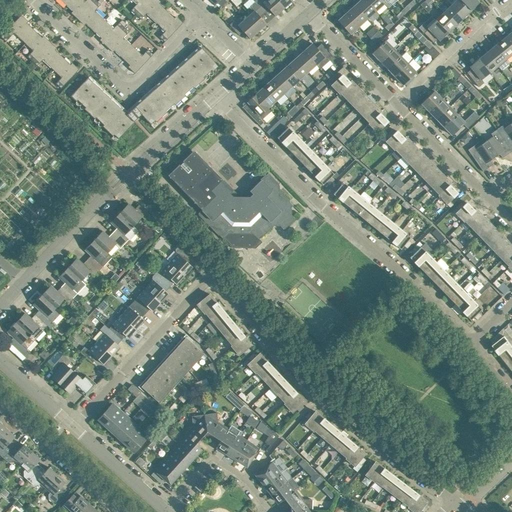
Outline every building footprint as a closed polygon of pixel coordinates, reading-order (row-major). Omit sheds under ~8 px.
[(77,19),(96,0),(95,0),(86,0),(85,1),(83,0),(68,0),(65,4),(74,13),(73,15),(77,19)] [(100,5),(96,0),(77,19),(82,24),(84,22),(93,31),(104,20),(95,11),(100,5)] [(132,0),(137,4),(131,10),(136,15),(149,0),(132,0)] [(159,0),(158,0),(149,0),(136,15),(141,19),(146,13),(156,22),(167,11),(157,2),(159,0)] [(283,9),(275,0),(257,0),(255,3),(264,12),(268,8),(275,16),(283,9)] [(290,0),(275,0),(283,9),(291,1),(290,0)] [(376,11),(365,0),(361,0),(355,5),(367,19),(376,11)] [(365,0),(376,11),(384,4),(381,0),(365,0)] [(407,12),(416,3),(412,0),(404,8),(407,12)] [(471,10),(460,0),(456,0),(451,5),(463,18),(471,10)] [(477,1),(477,0),(460,0),(471,10),(479,3),(477,1)] [(264,12),(255,3),(248,9),(250,15),(246,18),(258,31),(266,24),(259,16),(264,12)] [(367,19),(355,5),(347,13),(359,26),(367,19)] [(463,18),(451,5),(443,13),(455,26),(463,18)] [(165,42),(183,23),(178,18),(176,20),(167,11),(156,22),(165,31),(160,37),(165,42)] [(359,26),(347,13),(338,21),(350,34),(359,26)] [(455,26),(443,13),(435,20),(448,33),(455,26)] [(26,20),(21,15),(1,37),(6,42),(14,33),(23,42),(34,30),(25,21),(26,20)] [(448,33),(435,20),(431,16),(418,28),(433,43),(438,39),(440,41),(448,33)] [(258,31),(246,18),(238,25),(235,21),(230,25),(238,35),(243,31),(250,39),(258,31)] [(106,46),(124,27),(127,24),(122,20),(114,28),(104,20),(93,31),(103,40),(101,42),(106,46)] [(129,32),(124,27),(106,46),(111,51),(113,49),(122,58),(133,47),(123,38),(129,32)] [(32,61),(50,42),(45,37),(44,39),(34,30),(23,42),(33,51),(27,57),(32,61)] [(374,43),(383,35),(378,30),(369,38),(371,40),(374,43)] [(511,32),(503,39),(511,49),(511,32)] [(511,54),(511,49),(503,39),(495,46),(506,59),(511,54)] [(380,61),(393,49),(385,41),(372,53),(380,61)] [(52,69),(63,57),(53,48),(55,47),(50,42),(32,61),(37,66),(42,60),(52,69)] [(426,46),(424,49),(434,59),(439,54),(430,43),(426,46)] [(335,58),(321,44),(316,48),(312,44),(304,51),(316,65),(320,69),(331,60),(332,61),(335,58)] [(509,64),(506,59),(495,46),(487,53),(498,66),(501,70),(509,64)] [(135,73),(153,54),(148,50),(142,55),(133,47),(122,58),(131,67),(130,69),(135,73)] [(165,111),(173,105),(174,104),(175,105),(186,96),(184,94),(192,87),(194,88),(196,86),(204,79),(203,77),(211,70),(212,71),(218,66),(201,48),(127,114),(134,121),(141,114),(151,125),(155,121),(156,122),(167,112),(165,111)] [(388,69),(401,56),(393,49),(380,61),(388,69)] [(316,65),(304,51),(296,58),(308,72),(316,65)] [(395,77),(408,64),(413,60),(405,52),(401,56),(388,69),(395,77)] [(498,66),(487,53),(478,59),(489,73),(498,66)] [(72,66),(63,57),(52,69),(61,78),(56,84),(61,88),(79,69),(74,64),(72,66)] [(308,72),(296,58),(288,66),(300,79),(308,72)] [(489,73),(478,59),(470,67),(471,69),(467,73),(479,87),(484,83),(481,80),(489,73)] [(416,72),(408,64),(395,77),(403,85),(416,72)] [(292,86),(300,79),(288,66),(280,73),(292,86)] [(463,78),(453,68),(450,71),(460,81),(463,78)] [(292,86),(280,73),(272,80),(284,93),(292,86)] [(350,82),(349,82),(342,75),(331,85),(339,94),(340,93),(340,92),(350,82)] [(127,114),(116,104),(88,78),(71,96),(76,101),(77,100),(85,107),(84,109),(94,119),(96,117),(104,125),(102,126),(113,136),(114,135),(118,139),(134,122),(134,121),(127,114)] [(471,86),(466,81),(463,78),(460,81),(468,89),(471,86)] [(272,80),(264,87),(276,101),(280,106),(288,98),(284,93),(272,80)] [(347,100),(359,89),(351,81),(349,82),(350,82),(340,92),(340,93),(347,100)] [(511,83),(503,90),(505,93),(511,88),(511,83)] [(478,94),(471,86),(468,89),(475,97),(478,94)] [(276,101),(264,87),(256,94),(268,108),(276,101)] [(355,108),(367,96),(359,89),(347,100),(355,108)] [(429,112),(442,99),(434,91),(421,103),(429,112)] [(311,92),(303,99),(306,102),(314,95),(311,92)] [(268,108),(256,94),(247,102),(251,107),(246,111),(257,123),(260,126),(264,121),(259,115),(268,108)] [(363,116),(374,104),(367,96),(355,108),(363,116)] [(437,119),(450,107),(442,99),(429,112),(437,119)] [(380,114),(382,112),(374,104),(363,116),(369,123),(370,124),(380,114)] [(286,113),(288,114),(291,117),(299,110),(294,105),(286,113)] [(444,127),(457,115),(450,107),(437,119),(444,127)] [(302,112),(294,120),(296,122),(305,114),(306,116),(309,113),(305,108),(302,111),(302,112)] [(463,125),(467,129),(479,117),(474,112),(464,122),(457,115),(444,127),(452,135),(463,125)] [(388,122),(380,114),(370,124),(369,123),(369,124),(377,132),(380,130),(383,132),(388,128),(385,125),(388,122)] [(511,122),(504,128),(502,126),(496,130),(511,151),(511,122)] [(285,146),(296,135),(288,127),(277,138),(285,146)] [(511,151),(496,130),(491,134),(493,136),(484,142),(495,157),(499,154),(502,158),(511,151)] [(404,139),(404,138),(397,131),(393,134),(391,131),(378,143),(388,154),(394,148),(404,139)] [(292,153),(303,143),(296,135),(285,146),(292,153)] [(402,156),(414,145),(406,137),(404,138),(404,139),(394,148),(402,156)] [(482,140),(468,150),(483,171),(493,165),(490,161),(495,157),(484,142),(482,140)] [(28,146),(25,142),(18,149),(22,152),(28,146)] [(311,151),(303,143),(292,153),(300,161),(311,151)] [(409,164),(421,153),(414,145),(402,156),(409,164)] [(319,159),(311,151),(300,161),(308,169),(319,159)] [(417,172),(429,160),(421,153),(409,164),(417,172)] [(233,191),(197,154),(186,164),(184,161),(179,166),(182,169),(172,179),(202,210),(198,213),(232,248),(255,248),(262,242),(259,239),(276,222),(283,229),(295,218),(288,211),(293,206),(275,188),(279,184),(268,173),(250,191),(253,195),(250,198),(233,197),(229,194),(233,191)] [(315,177),(326,166),(319,159),(308,169),(315,177)] [(425,180),(436,168),(429,160),(417,172),(425,180)] [(334,174),(326,166),(315,177),(323,185),(326,182),(329,185),(334,180),(331,177),(334,174)] [(432,188),(444,176),(436,168),(425,180),(432,188)] [(75,178),(71,174),(66,178),(71,182),(75,178)] [(452,184),(444,176),(432,188),(439,195),(440,195),(450,186),(452,184)] [(342,201),(351,189),(343,182),(340,185),(337,183),(333,188),(336,190),(333,194),(342,201)] [(457,193),(450,186),(440,195),(439,195),(438,195),(447,204),(450,201),(453,204),(457,200),(454,197),(457,193)] [(350,208),(360,196),(351,189),(342,201),(350,208)] [(360,196),(350,208),(358,215),(368,203),(372,199),(363,192),(360,196)] [(474,210),(466,202),(463,206),(460,203),(456,207),(458,210),(455,213),(464,222),(465,221),(464,220),(474,210)] [(367,222),(377,210),(368,203),(358,215),(367,222)] [(150,216),(143,209),(140,207),(136,211),(128,204),(120,213),(133,225),(141,217),(146,221),(150,216)] [(471,228),(483,216),(476,208),(474,210),(464,220),(465,221),(471,228)] [(385,217),(377,210),(367,222),(375,229),(385,217)] [(133,225),(120,213),(111,223),(118,230),(114,234),(124,244),(137,230),(133,225)] [(479,236),(491,224),(483,216),(471,228),(479,236)] [(384,236),(393,224),(385,217),(375,229),(384,236)] [(392,242),(402,231),(393,224),(384,236),(392,242)] [(487,244),(499,232),(491,224),(479,236),(487,244)] [(124,244),(114,234),(110,238),(103,231),(94,241),(107,253),(115,244),(120,248),(124,244)] [(410,238),(402,231),(392,242),(401,249),(404,246),(407,248),(411,243),(408,241),(410,238)] [(494,251),(506,240),(499,232),(487,244),(494,251)] [(502,259),(511,249),(511,245),(506,240),(494,251),(502,259)] [(107,253),(94,241),(85,250),(92,257),(88,261),(99,271),(103,266),(98,262),(107,253)] [(187,263),(193,256),(180,244),(175,249),(175,252),(177,254),(169,262),(184,275),(192,267),(187,263)] [(417,265),(428,255),(421,247),(418,250),(415,247),(410,251),(413,254),(410,258),(417,265)] [(511,249),(502,259),(509,266),(509,267),(511,264),(511,249)] [(436,263),(428,255),(417,265),(425,273),(436,263)] [(99,271),(88,261),(84,266),(77,258),(68,268),(81,280),(89,271),(94,275),(99,271)] [(184,275),(169,262),(162,271),(161,270),(157,271),(155,274),(170,287),(174,282),(176,284),(184,275)] [(433,281),(443,270),(436,263),(425,273),(433,281)] [(86,285),(81,280),(68,268),(59,277),(66,284),(62,289),(73,298),(86,285)] [(440,289),(451,278),(443,270),(433,281),(440,289)] [(165,291),(170,287),(155,274),(153,276),(152,279),(153,280),(145,289),(160,302),(168,293),(165,291)] [(448,297),(459,286),(451,278),(440,289),(448,297)] [(497,287),(497,288),(504,294),(509,289),(503,282),(500,285),(497,287)] [(73,298),(62,289),(58,293),(51,286),(42,295),(55,307),(63,298),(68,303),(73,298)] [(455,305),(466,294),(459,286),(448,297),(455,305)] [(160,302),(145,289),(137,298),(133,302),(145,313),(149,309),(152,311),(160,302)] [(204,313),(216,302),(209,294),(197,304),(204,313)] [(463,312),(474,302),(466,294),(455,305),(463,312)] [(61,313),(55,307),(42,295),(33,304),(41,312),(37,316),(47,326),(50,328),(54,324),(52,322),(61,313)] [(145,313),(133,302),(129,307),(121,316),(136,329),(144,320),(141,318),(145,313)] [(223,311),(216,302),(204,313),(204,314),(205,313),(211,321),(223,311)] [(482,310),(474,302),(463,312),(471,320),(474,317),(477,320),(482,315),(479,312),(482,310)] [(218,329),(230,319),(223,311),(211,321),(218,329)] [(42,330),(47,326),(37,316),(32,320),(25,313),(16,322),(35,340),(44,331),(42,330)] [(136,329),(121,316),(113,325),(109,329),(121,340),(125,336),(127,338),(136,329)] [(225,338),(237,328),(230,319),(218,329),(225,338)] [(27,349),(35,340),(16,322),(7,332),(15,339),(10,343),(25,357),(30,353),(27,349)] [(117,345),(121,340),(109,329),(104,325),(100,330),(105,334),(97,343),(111,356),(119,347),(117,345)] [(232,346),(244,336),(237,328),(225,338),(232,346)] [(511,338),(504,328),(491,341),(494,344),(493,345),(500,354),(511,345),(511,344),(511,338)] [(193,341),(185,335),(177,344),(196,362),(203,354),(191,343),(193,341)] [(251,345),(244,336),(232,346),(239,355),(243,352),(245,355),(250,351),(248,347),(251,345)] [(111,356),(97,343),(89,351),(84,347),(80,352),(92,363),(96,358),(103,364),(111,356)] [(196,362),(177,344),(169,353),(188,370),(196,362)] [(511,345),(500,354),(506,363),(511,358),(511,345)] [(188,370),(169,353),(162,361),(181,378),(188,370)] [(255,372),(267,361),(259,353),(256,356),(253,353),(248,358),(251,361),(247,364),(255,372)] [(73,372),(67,366),(71,361),(63,354),(54,365),(58,369),(51,376),(61,385),(73,372)] [(181,378),(162,361),(155,369),(174,386),(181,378)] [(263,380),(274,369),(267,361),(255,372),(255,373),(256,372),(263,380)] [(219,380),(212,363),(208,365),(215,382),(219,380)] [(174,386),(155,369),(147,377),(166,394),(174,386)] [(282,377),(274,369),(263,380),(271,388),(282,377)] [(82,380),(73,372),(61,385),(70,394),(77,386),(87,395),(97,384),(86,375),(82,380)] [(166,394),(147,377),(140,385),(159,402),(166,394)] [(278,396),(289,385),(282,377),(271,388),(278,396)] [(140,393),(135,387),(132,384),(127,389),(136,397),(140,393)] [(285,404),(297,393),(289,385),(278,396),(285,403),(284,404),(285,404)] [(187,389),(183,394),(187,398),(191,394),(187,389)] [(304,401),(297,393),(285,404),(292,412),(296,409),(299,412),(304,407),(301,404),(304,401)] [(187,398),(183,394),(179,398),(183,403),(187,398)] [(148,400),(146,403),(144,404),(153,412),(154,410),(156,407),(148,400)] [(179,408),(177,405),(174,403),(166,412),(171,416),(179,408)] [(108,428),(122,413),(112,404),(98,419),(108,428)] [(243,406),(239,411),(248,417),(252,412),(252,411),(251,411),(243,406)] [(313,431),(323,418),(315,411),(312,415),(309,412),(305,417),(308,420),(304,424),(313,431)] [(116,435),(130,420),(122,413),(108,428),(116,435)] [(217,413),(204,414),(207,435),(211,435),(221,441),(228,430),(218,424),(217,413)] [(207,435),(204,414),(192,416),(193,427),(185,435),(195,444),(203,436),(207,435)] [(322,437),(332,425),(323,418),(313,431),(314,431),(314,430),(322,437)] [(124,443),(138,427),(130,420),(116,435),(124,443)] [(221,441),(217,447),(226,453),(237,436),(240,431),(231,425),(228,430),(221,441)] [(330,444),(340,432),(332,425),(322,437),(330,444)] [(148,436),(138,427),(124,443),(134,452),(148,436)] [(7,429),(0,436),(0,455),(3,458),(16,444),(11,440),(15,436),(7,429)] [(274,441),(278,436),(272,430),(264,442),(270,446),(274,441)] [(339,451),(349,439),(340,432),(330,444),(339,451)] [(195,444),(185,435),(178,444),(193,457),(201,449),(195,444)] [(236,459),(246,442),(237,436),(226,453),(236,459)] [(346,459),(357,447),(349,439),(339,451),(346,458),(346,459)] [(283,440),(277,447),(282,451),(287,444),(283,440)] [(258,449),(246,442),(236,459),(247,466),(258,449)] [(20,465),(32,452),(24,445),(20,448),(16,444),(3,458),(8,462),(13,462),(15,460),(20,465)] [(193,457),(178,444),(171,452),(186,465),(193,457)] [(365,454),(357,447),(346,459),(355,466),(358,462),(361,465),(365,460),(362,457),(365,454)] [(40,459),(32,452),(20,465),(25,469),(23,471),(24,477),(28,481),(41,467),(37,463),(40,459)] [(186,465),(171,452),(163,460),(179,473),(186,465)] [(279,457),(257,475),(265,485),(285,469),(287,468),(279,457)] [(179,473),(163,460),(154,470),(170,483),(179,473)] [(374,481),(384,468),(375,462),(372,465),(369,463),(365,468),(368,470),(365,475),(374,481)] [(45,488),(57,475),(49,467),(45,471),(41,467),(28,481),(33,485),(39,485),(40,483),(45,488)] [(383,487),(392,475),(384,468),(374,481),(375,482),(375,481),(383,487)] [(285,469),(265,485),(271,494),(292,478),(285,469)] [(316,473),(311,469),(308,472),(313,477),(316,473)] [(313,477),(310,479),(318,487),(324,481),(321,478),(316,473),(313,477)] [(65,482),(57,475),(45,488),(50,492),(49,494),(49,499),(54,504),(66,490),(62,486),(65,482)] [(392,494),(401,482),(392,475),(383,487),(392,494)] [(298,487),(292,478),(271,494),(278,503),(284,498),(294,490),(298,487)] [(401,500),(410,488),(401,482),(392,494),(401,500)] [(409,508),(419,495),(410,488),(401,500),(409,506),(408,507),(409,508)] [(301,499),(294,490),(284,498),(291,507),(291,511),(312,511),(312,500),(301,499)] [(68,508),(71,511),(80,511),(89,503),(80,495),(68,508)] [(427,501),(419,495),(409,508),(414,511),(419,511),(421,510),(422,511),(424,511),(428,508),(425,505),(427,501)] [(95,511),(96,511),(89,504),(89,503),(80,511),(95,511)]
